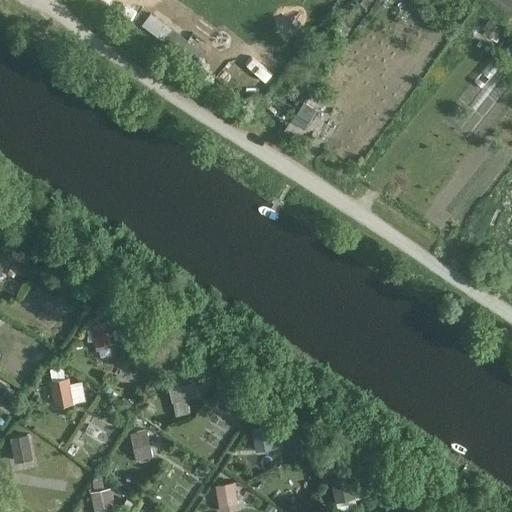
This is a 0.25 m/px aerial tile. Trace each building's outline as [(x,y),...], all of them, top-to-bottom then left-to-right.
[(309,126),(314,108),(301,104),(296,122),(309,126)] [(109,323),(92,325),(96,348),(113,345),(109,323)] [(193,377),(176,380),(180,403),(197,400),(193,377)] [(72,381),(54,384),(58,407),(76,404),(72,381)] [(0,397),(9,402),(16,390),(3,383),(0,387),(0,397)] [(273,422),(255,425),(259,448),(276,445),(273,422)] [(152,431),(134,434),(138,457),(156,454),(152,431)] [(29,438),(12,441),(15,464),(33,461),(29,438)] [(353,473),(335,476),(339,499),(357,496),(353,473)] [(237,481),(219,484),(223,507),(241,504),(237,481)] [(120,511),(117,490),(100,493),(102,511),(120,511)]
